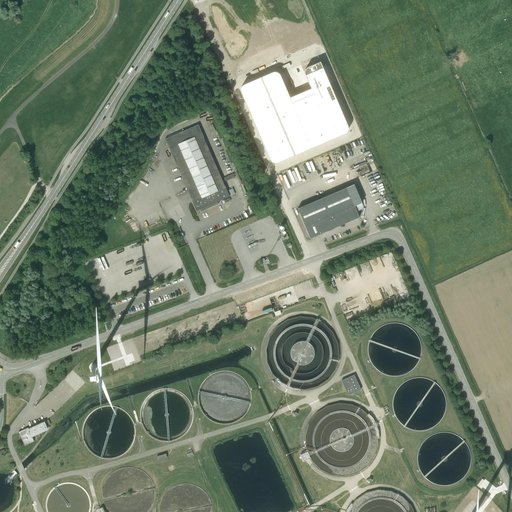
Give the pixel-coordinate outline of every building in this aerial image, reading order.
[(241,93),(269,159),(270,160),(270,161),(271,161),(271,162),(272,162),(273,163),(274,163),(275,163),(276,163),(277,163),(344,134),(345,134),(345,133),(346,133),(347,132),(347,131),(348,130),(348,129),(348,128),(348,127),(347,126),(323,68),(322,67),(320,63),(320,62),(319,62),(313,65),(310,66),(309,66),(308,67),(307,67),(307,68),(306,68),(306,69),(305,69),(305,70),(305,71),(304,71),(304,72),(304,73),(304,74),(305,74),(305,75),(311,88),(290,97),(280,76),(280,75),(279,74),(278,73),(277,72),(276,72),(275,72),(274,72),(273,72),(272,72),(244,84),(243,85),(242,86),(241,86),(241,87),(241,88),(240,88),(240,89),(240,90),(240,91),(240,92),(241,93)] [(218,201),(229,196),(198,125),(165,139),(196,211),(200,209),(201,211),(219,204),(218,201)] [(353,184),(298,208),(311,238),(359,217),(354,205),(361,202),(353,184)] [(98,367),(98,366),(98,365),(97,365),(97,364),(96,364),(96,363),(95,363),(94,363),(93,363),(92,363),(91,364),(90,364),(90,365),(90,366),(90,367),(90,368),(90,369),(91,370),(92,370),(93,371),(94,371),(95,371),(96,370),(97,369),(98,368),(98,367)] [(354,375),(341,381),(349,397),(361,391),(354,375)] [(30,436),(46,429),(43,422),(19,433),(18,432),(24,446),(34,441),(33,441),(30,436)]
